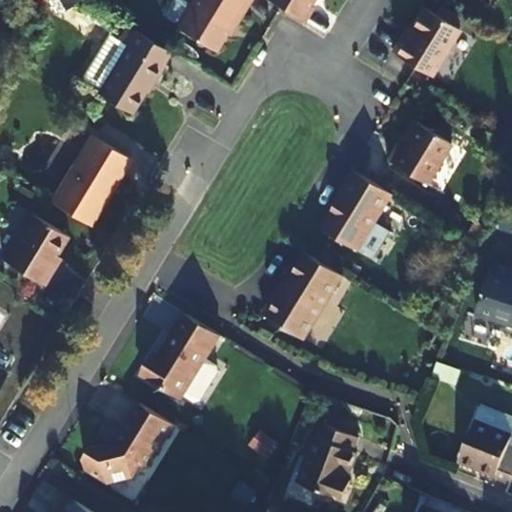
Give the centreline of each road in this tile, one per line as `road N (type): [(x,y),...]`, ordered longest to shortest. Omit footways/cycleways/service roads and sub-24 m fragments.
road 1 (residential): [(144,259),(266,73),(313,64),(358,82),(364,120),(235,311)]
road 2 (residential): [(14,467),(144,259)]
